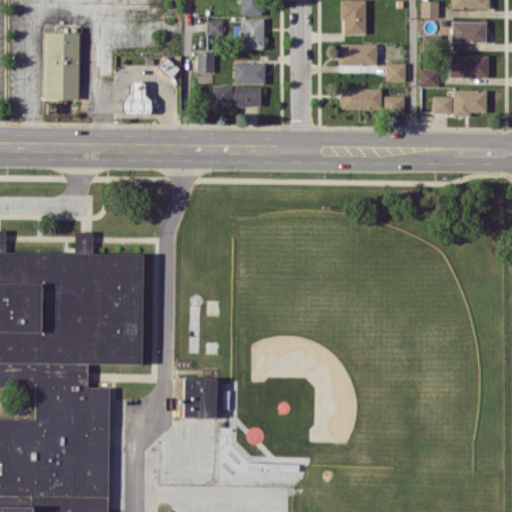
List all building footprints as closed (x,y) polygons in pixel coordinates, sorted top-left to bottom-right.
[(239,0),(239,13),(261,14),(260,0),(239,0)] [(364,33),(364,0),(338,0),(339,18),(343,18),(343,32),(364,33)] [(419,0),(419,16),(437,17),(437,0),(419,0)] [(241,17),(242,48),(263,48),(263,17),(241,17)] [(223,34),(224,19),(206,18),(205,33),(223,34)] [(450,41),(484,41),(485,21),(451,20),(450,41)] [(44,98),(79,98),(80,32),(45,31),(44,98)] [(339,64),(376,63),(375,42),(338,43),(339,64)] [(213,51),(197,50),(196,71),(212,71),(213,51)] [(449,75),(487,76),(488,54),(449,53),(449,75)] [(385,80),(405,80),(405,62),(385,61),(385,80)] [(264,82),(264,62),(233,62),(233,82),(264,82)] [(438,68),(419,68),(419,85),(437,85),(438,68)] [(121,112),(146,112),(145,80),(126,80),(127,95),(120,96),(121,112)] [(260,86),(211,84),(211,105),(260,106),(260,86)] [(379,87),(340,87),(340,107),(379,108),(379,87)] [(485,89),(452,88),(452,114),(470,115),(470,110),(485,111),(485,89)] [(404,95),(383,94),(383,112),(404,113),(404,95)] [(431,112),(451,112),(451,96),(432,95),(431,112)] [(106,511),(107,387),(86,387),(86,363),(141,363),(141,252),(91,252),(91,231),(74,231),(73,251),(4,251),(4,229),(0,228),(0,511),(106,511)] [(215,377),(182,376),(181,416),(214,416),(215,377)]
